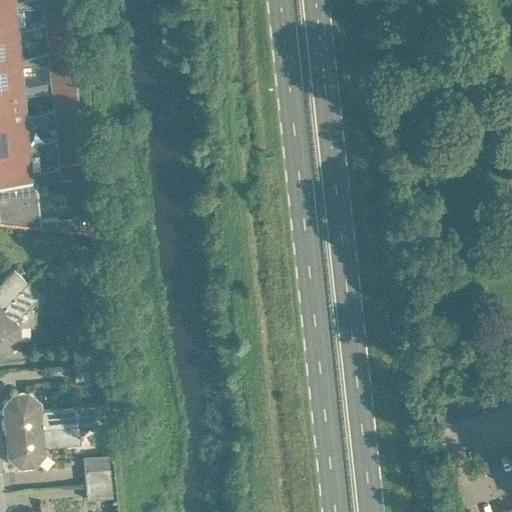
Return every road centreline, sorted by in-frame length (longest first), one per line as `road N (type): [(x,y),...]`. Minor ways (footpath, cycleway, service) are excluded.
road 1 (primary): [(369,511),(312,0)]
road 2 (primary): [(279,0),(333,511)]
